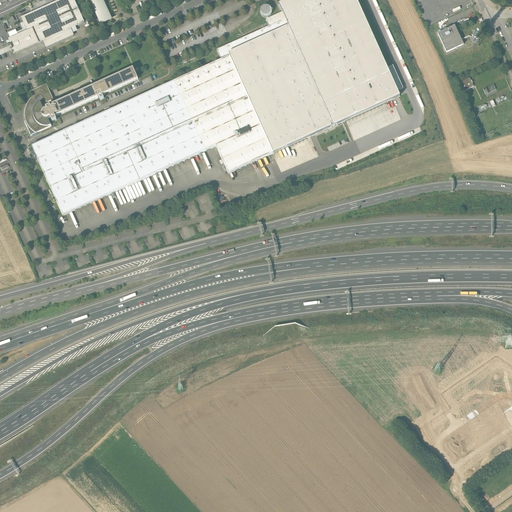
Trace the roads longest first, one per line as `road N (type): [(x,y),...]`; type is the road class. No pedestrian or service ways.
road 1 (motorway): [(323,265),(157,303),(0,376)]
road 2 (motorway): [(0,473),(149,356),(286,304)]
road 3 (motorway): [(511,188),(424,188),(214,241)]
road 4 (motorway): [(0,394),(115,331),(276,289)]
road 5 (motorway): [(323,265),(234,274),(93,314)]
road 6 (motorway): [(276,289),(511,276)]
road 7 (motorway): [(292,246),(63,296)]
road 8 (motorway): [(74,377),(184,327),(286,304)]
road 9 (unclassified): [(0,91),(203,0)]
road 10 (motorway): [(74,377),(168,322),(276,289)]
road 11 (motorway): [(214,241),(0,297)]
road 12 (motorway): [(511,230),(292,246)]
road 13 (motorway): [(292,246),(180,277),(93,314)]
road 14 (motorway): [(511,258),(323,265)]
road 15 (motorway): [(214,241),(63,296)]
road 16 (motorway): [(286,304),(427,292)]
